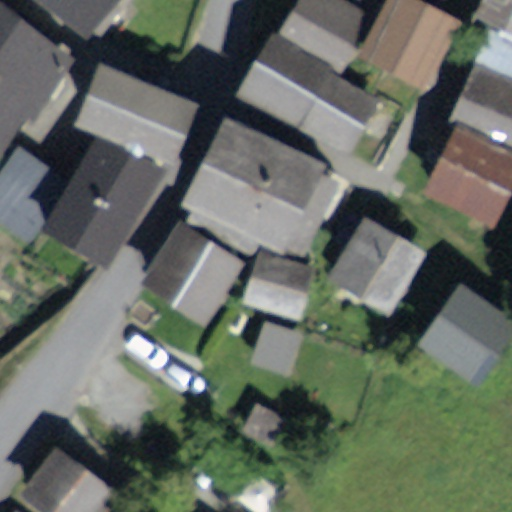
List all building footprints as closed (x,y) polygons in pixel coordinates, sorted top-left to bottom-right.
[(0,0),(0,161),(79,55),(2,0),(0,0)] [(119,0),(48,0),(94,34),(119,0)] [(345,0),(302,0),(284,32),(345,68),(375,17),(345,0)] [(422,0),(392,0),(363,55),(428,89),(464,22),(422,0)] [(511,0),(497,0),(491,12),(511,22),(511,0)] [(511,32),(505,29),(489,59),(511,71),(511,32)] [(382,101),(273,39),(248,83),(357,145),(382,101)] [(177,164),(202,104),(105,64),(80,124),(177,164)] [(511,79),(484,66),(460,114),(511,140),(511,79)] [(330,164),(232,117),(190,204),(289,251),(330,164)] [(511,204),(511,154),(461,129),(427,194),(499,230),(511,204)] [(162,174),(98,139),(46,231),(110,267),(162,174)] [(432,256),(371,218),(334,276),(394,315),(432,256)] [(247,265),(186,227),(149,285),(209,324),(247,265)] [(321,275),(266,255),(249,302),(304,322),(321,275)] [(511,350),(511,314),(467,281),(424,339),(486,385),(511,350)] [(55,449),(18,499),(36,511),(90,511),(108,488),(55,449)]
